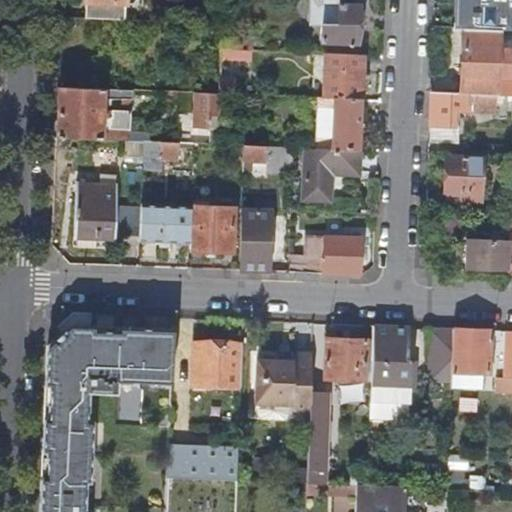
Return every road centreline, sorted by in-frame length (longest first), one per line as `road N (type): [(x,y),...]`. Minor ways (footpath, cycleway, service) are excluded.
road 1 (residential): [(13,285),(398,308)]
road 2 (residential): [(410,0),(398,308)]
road 3 (residential): [(23,0),(13,285)]
road 4 (residential): [(13,285),(3,511)]
